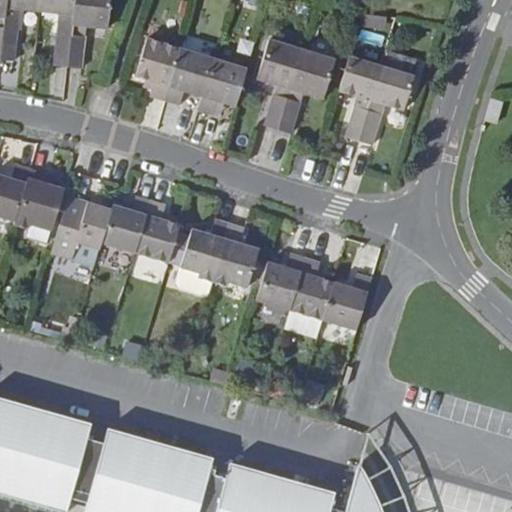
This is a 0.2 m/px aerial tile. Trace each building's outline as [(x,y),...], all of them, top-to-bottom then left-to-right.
[(0,0),(0,58),(3,59),(9,0),(0,0)] [(22,10),(42,12),(43,0),(9,0),(3,59),(17,61),(22,10)] [(43,0),(42,12),(61,14),(55,65),(71,67),(77,0),(43,0)] [(112,0),(77,0),(71,67),(84,68),(89,26),(109,28),(112,0)] [(391,17),(365,13),(362,23),(388,27),(391,17)] [(156,25),(152,40),(182,49),(187,34),(156,25)] [(153,96),(167,100),(182,49),(149,39),(138,76),(157,82),(153,96)] [(271,40),(259,79),(278,85),(266,125),(281,130),(293,89),(305,51),(271,40)] [(216,59),(182,49),(167,100),(183,105),(187,91),(204,97),(216,59)] [(293,89),(290,100),(281,130),(293,134),(305,94),(326,100),(339,61),(305,51),(293,89)] [(385,67),(414,77),(419,60),(390,51),(385,67)] [(348,137),(363,141),(385,67),(351,57),(340,91),(360,97),(348,137)] [(220,102),(238,107),(249,69),(216,59),(204,97),(201,110),(216,115),(220,102)] [(414,77),(385,67),(363,141),(376,145),(387,106),(406,111),(417,77),(414,77)] [(504,103),(493,100),(487,122),(499,124),(504,103)] [(13,179),(0,175),(0,216),(14,220),(18,221),(34,170),(17,166),(13,179)] [(32,224),(53,231),(65,190),(46,184),(49,175),(34,170),(18,221),(17,224),(30,228),(32,224)] [(67,191),(65,190),(53,231),(54,231),(67,191)] [(104,244),(137,254),(153,203),(137,198),(132,212),(116,207),(114,212),(104,244)] [(97,266),(104,244),(114,212),(72,199),(55,252),(97,266)] [(153,203),(137,254),(170,264),(171,261),(179,236),(182,227),(163,221),(167,207),(153,203)] [(0,229),(10,233),(14,220),(0,216),(0,229)] [(198,278),(214,283),(232,226),(217,221),(212,236),(194,230),(191,240),(179,236),(171,261),(183,265),(182,268),(200,273),(198,278)] [(53,231),(32,224),(30,228),(27,239),(49,245),(54,231),(53,231)] [(232,226),(214,283),(227,287),(229,282),(248,287),(260,251),(242,245),(246,230),(232,226)] [(258,301),(292,311),(307,259),(292,254),(287,268),(270,262),(258,301)] [(292,311),(325,320),(336,283),(318,277),(322,263),(307,259),(292,311)] [(200,273),(182,268),(178,283),(180,288),(209,297),(214,283),(198,278),(200,273)] [(336,283),(325,320),(359,331),(375,280),(358,274),(354,288),(336,283)] [(138,344),(123,340),(120,352),(135,356),(138,344)] [(236,372),(217,367),(212,381),(232,386),(236,372)] [(92,424),(0,398),(0,495),(58,511),(66,511),(70,499),(86,503),(83,511),(216,511),(225,479),(209,474),(213,458),(108,429),(103,444),(87,440),(92,424)] [(229,463),(225,479),(216,511),(408,511),(408,508),(402,495),(396,481),(384,460),(368,438),(361,467),(358,465),(345,511),(341,511),(331,509),(336,493),(303,484),(229,463)] [(83,511),(86,503),(70,499),(66,511),(83,511)]
